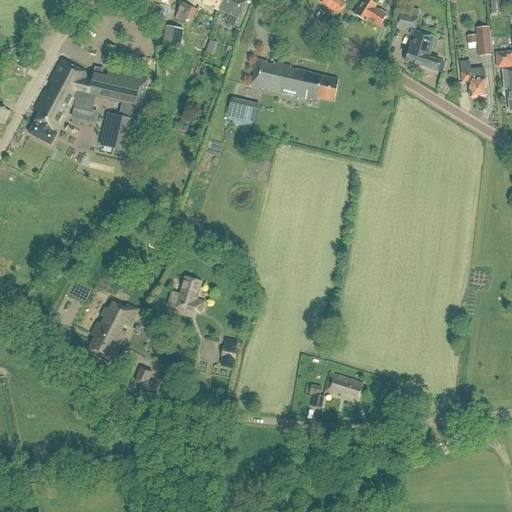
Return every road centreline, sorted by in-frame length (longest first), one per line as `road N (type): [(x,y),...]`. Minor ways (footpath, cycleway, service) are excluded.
road 1 (unclassified): [(511,412),(348,427),(116,403),(0,308)]
road 2 (tertiary): [(511,145),(273,0)]
road 3 (track): [(223,511),(276,472),(433,421)]
road 4 (track): [(106,399),(156,511)]
road 5 (unclassified): [(0,150),(57,44)]
